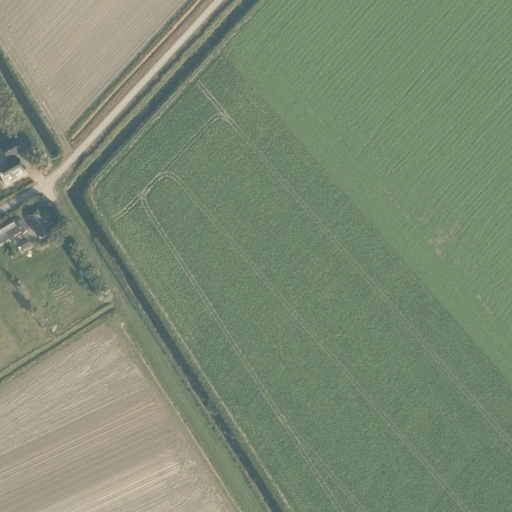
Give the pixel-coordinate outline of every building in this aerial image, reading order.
[(20,134),(0,145),(0,147),(7,162),(29,149),(20,134)] [(27,175),(19,160),(0,169),(0,177),(5,187),(27,175)] [(46,223),(39,211),(25,219),(34,233),(37,232),(42,240),(51,234),(45,224),(46,223)] [(17,228),(12,221),(0,228),(0,238),(14,229),(19,237),(29,231),(23,221),(17,225),(18,227),(17,228)] [(21,253),(32,247),(28,240),(17,247),(21,253)]
